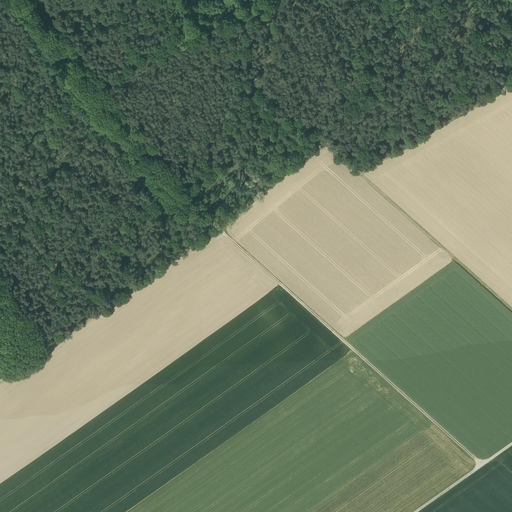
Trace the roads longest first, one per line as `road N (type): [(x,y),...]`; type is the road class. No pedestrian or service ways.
road 1 (track): [(0,383),(218,228),(77,97),(8,0)]
road 2 (track): [(481,465),(218,228),(324,141),(359,172)]
road 3 (track): [(511,85),(359,172),(511,310)]
road 4 (track): [(191,17),(324,141)]
